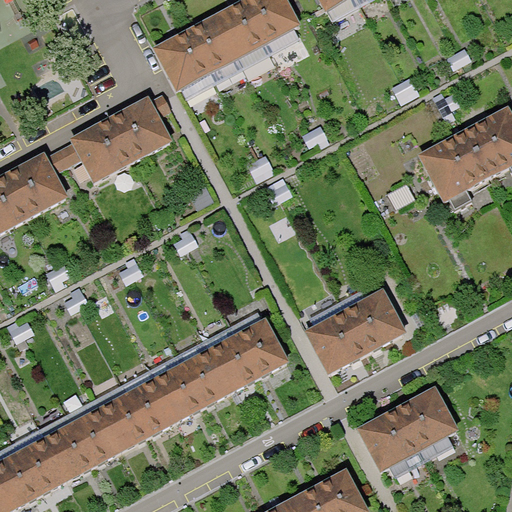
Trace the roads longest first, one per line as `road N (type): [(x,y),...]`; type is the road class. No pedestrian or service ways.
road 1 (residential): [(139,511),(511,324)]
road 2 (residential): [(99,14),(135,85),(0,158)]
